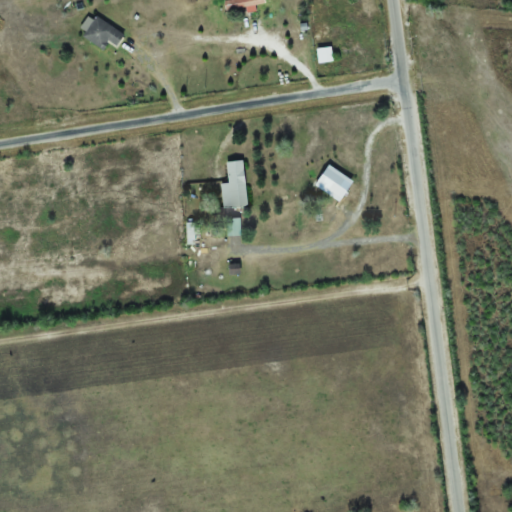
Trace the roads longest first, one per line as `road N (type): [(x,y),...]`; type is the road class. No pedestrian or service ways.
road 1 (residential): [(458,511),(389,0)]
road 2 (residential): [(0,141),(401,79)]
